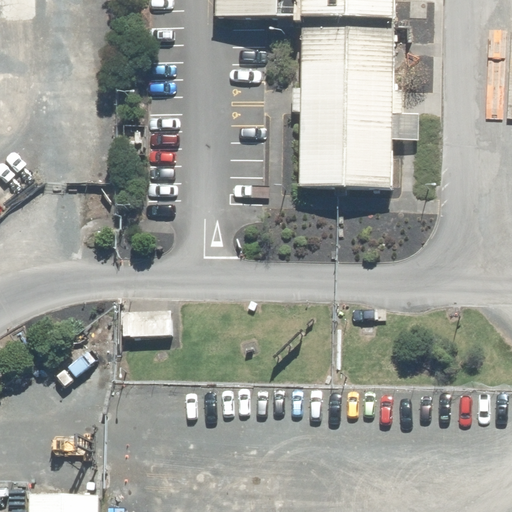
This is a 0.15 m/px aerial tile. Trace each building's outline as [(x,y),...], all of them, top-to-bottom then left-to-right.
[(277,0),(211,0),(211,26),(277,27),(277,0)] [(391,0),(298,0),(297,200),(337,202),(390,201),(391,0)] [(117,316),(117,338),(167,339),(168,316),(117,316)] [(95,447),(96,416),(76,415),(75,446),(95,447)] [(102,511),(103,493),(34,492),(34,511),(102,511)]
